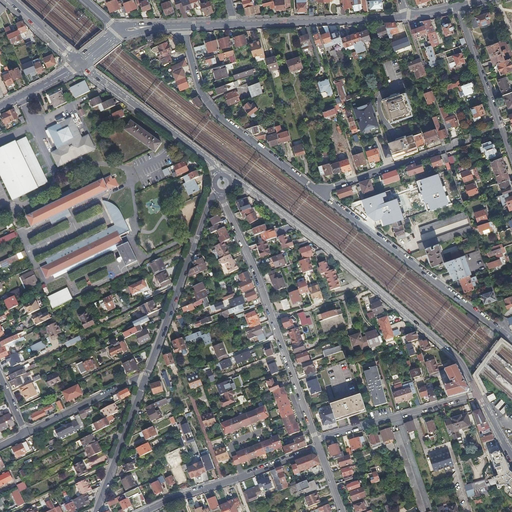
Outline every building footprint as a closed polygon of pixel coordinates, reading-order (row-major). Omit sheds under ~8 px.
[(121,12),(124,11),(123,7),(120,8),(116,0),(112,0),(107,2),(111,12),(119,9),(121,12)] [(123,0),(125,4),(127,11),(137,8),(133,0),(123,0)] [(151,7),(148,0),(143,0),(140,2),(143,10),(151,7)] [(166,14),(174,11),(172,4),(171,0),(165,3),(162,4),(166,14)] [(184,0),(182,1),(186,12),(190,11),(189,9),(193,8),(190,0),(184,0)] [(190,0),(193,8),(196,6),(197,8),(201,7),(198,0),(190,0)] [(212,0),(206,2),(210,13),(217,11),(212,0)] [(271,8),(276,7),(274,0),(271,0),(263,3),(263,5),(266,4),(267,5),(270,4),(271,8)] [(289,0),(276,0),(278,9),(291,8),(289,0)] [(306,0),(297,0),(298,11),(307,11),(306,0)] [(341,13),(341,15),(345,15),(344,9),(353,6),(352,1),(351,0),(341,0),(343,7),(341,7),(341,13)] [(357,0),(352,1),(353,6),(354,10),(359,9),(358,7),(360,6),(358,0),(357,0)] [(371,0),(370,0),(370,9),(383,8),(382,0),(371,0)] [(181,10),(184,17),(188,17),(186,12),(182,1),(175,3),(177,8),(180,7),(181,10)] [(201,8),(202,11),(204,11),(205,14),(210,13),(206,2),(202,4),(203,7),(201,8)] [(245,7),(247,15),(257,13),(261,12),(259,4),(257,4),(254,5),(245,7)] [(488,13),(487,13),(471,19),(474,27),(480,25),(481,28),(491,24),(489,18),(492,17),(490,12),(488,13)] [(439,44),(430,19),(423,21),(427,33),(431,45),(432,47),(439,44)] [(23,21),(16,24),(19,30),(21,33),(27,31),(23,21)] [(410,24),(414,37),(427,33),(423,21),(420,21),(421,25),(415,27),(413,23),(410,24)] [(389,37),(392,36),(391,33),(397,30),(394,22),(384,22),(384,24),(388,34),(389,37)] [(451,23),(442,26),(446,36),(454,33),(451,23)] [(379,37),(388,34),(384,24),(375,27),(376,31),(379,37)] [(325,32),(320,34),(323,43),(328,41),(329,45),(333,44),(330,34),(326,25),(322,25),(325,32)] [(21,35),(21,33),(19,30),(12,33),(9,27),(4,29),(6,32),(9,40),(21,35)] [(360,31),(363,42),(371,39),(367,29),(360,31)] [(342,40),(344,45),(353,42),(350,35),(345,36),(342,30),(339,31),(342,40)] [(333,44),(342,40),(339,31),(330,34),(333,44)] [(356,51),(357,56),(367,52),(363,42),(360,31),(350,35),(353,42),(354,45),(356,51)] [(302,50),(312,47),(307,32),(299,35),(301,39),(302,45),(301,45),(302,50)] [(318,32),(313,34),(316,45),(319,44),(322,43),(318,32)] [(153,33),(152,33),(146,36),(149,41),(147,42),(147,43),(156,40),(153,33)] [(229,38),(231,45),(235,43),(236,46),(246,43),(244,34),(229,38)] [(9,40),(13,48),(14,47),(13,44),(16,42),(17,44),(20,43),(19,41),(22,40),(23,43),(24,42),(21,35),(9,40)] [(227,36),(217,39),(220,48),(230,45),(227,36)] [(407,37),(391,42),(394,51),(411,45),(407,37)] [(263,56),(265,56),(259,38),(255,40),(255,41),(253,42),(249,43),(253,57),(254,56),(256,61),(264,59),(263,56)] [(217,49),(215,39),(206,42),(208,52),(217,49)] [(503,52),(499,41),(487,45),(494,64),(497,63),(506,59),(505,58),(503,52)] [(169,54),(170,54),(169,51),(171,50),(169,45),(168,46),(166,43),(154,48),(151,51),(155,53),(160,51),(161,53),(157,56),(158,59),(161,58),(169,54)] [(430,60),(436,58),(435,55),(432,47),(431,45),(429,46),(430,48),(426,49),(430,60)] [(466,62),(460,46),(457,47),(453,49),(455,55),(453,56),(457,66),(455,67),(457,71),(464,68),(462,64),(466,62)] [(231,55),(233,62),(236,61),(233,49),(218,54),(219,58),(222,57),(222,55),(224,55),(225,57),(231,55)] [(448,57),(453,56),(455,55),(453,49),(448,50),(446,51),(448,57)] [(436,58),(437,61),(448,57),(446,51),(435,55),(436,58)] [(171,60),(169,54),(161,58),(163,63),(171,60)] [(44,59),(48,68),(56,64),(53,55),(44,59)] [(214,55),(205,57),(208,65),(210,64),(209,64),(216,62),(214,55)] [(291,71),(304,67),(300,55),(288,59),(291,71)] [(269,70),(279,67),(275,56),(265,59),(269,70)] [(419,57),(407,62),(410,69),(413,68),(422,65),(419,57)] [(35,66),(34,64),(31,58),(26,61),(29,68),(35,66)] [(511,70),(511,61),(511,58),(506,59),(497,63),(502,74),(511,70)] [(180,59),(175,62),(176,64),(171,65),(173,70),(187,65),(185,60),(181,61),(180,59)] [(35,66),(36,70),(38,74),(44,71),(40,62),(34,64),(35,66)] [(213,68),(217,80),(228,76),(225,65),(213,68)] [(416,77),(425,74),(422,65),(413,68),(416,77)] [(163,69),(162,67),(153,71),(159,77),(165,74),(163,69)] [(22,76),(18,68),(10,71),(14,79),(22,76)] [(173,72),(177,81),(185,77),(182,68),(173,72)] [(251,68),(232,75),(233,80),(252,72),(251,68)] [(8,85),(14,83),(9,70),(2,73),(8,85)] [(32,80),(40,77),(38,74),(36,70),(29,73),(32,80)] [(504,94),(511,91),(511,89),(511,88),(511,87),(507,75),(498,79),(502,92),(503,92),(504,94)] [(185,77),(177,81),(180,90),(189,86),(185,77)] [(327,96),(332,94),(327,78),(323,79),(324,80),(321,81),(320,80),(316,81),(320,92),(323,91),(326,92),(327,96)] [(462,83),(461,80),(446,85),(447,89),(460,84),(462,83)] [(218,94),(234,87),(232,81),(220,86),(215,88),(218,94)] [(252,96),(262,92),(258,81),(247,86),(252,96)] [(343,101),(348,99),(352,98),(351,94),(345,96),(340,81),(336,83),(343,101)] [(464,96),(475,92),(473,87),(475,86),(472,81),(461,85),(459,86),(460,89),(461,90),(463,90),(464,96)] [(76,97),(89,91),(87,86),(84,88),(81,82),(71,88),(76,97)] [(238,100),(234,90),(223,94),(228,104),(238,100)] [(423,92),(427,103),(430,102),(430,101),(434,99),(431,90),(423,92)] [(511,106),(511,91),(504,94),(503,95),(508,108),(511,106)] [(50,97),(55,107),(66,102),(61,92),(50,97)] [(405,92),(382,100),(382,102),(383,102),(390,120),(389,120),(390,122),(412,114),(405,92)] [(102,103),(99,96),(90,100),(92,107),(102,103)] [(197,96),(192,99),(198,107),(203,103),(197,96)] [(115,105),(112,99),(102,103),(104,110),(115,105)] [(255,110),(257,108),(249,100),(242,106),(251,116),(254,116),(256,114),(256,112),(255,110)] [(482,104),(470,108),(473,117),(471,118),(472,121),(479,119),(478,116),(485,113),(482,104)] [(382,125),(375,105),(370,107),(372,114),(366,116),(366,117),(365,118),(366,121),(368,120),(369,126),(377,123),(378,126),(382,125)] [(325,118),(326,121),(331,119),(330,117),(337,115),(336,114),(334,108),(323,112),(325,118)] [(352,128),(357,126),(351,108),(346,110),(352,128)] [(14,109),(7,112),(11,121),(17,118),(14,109)] [(112,114),(115,120),(124,116),(122,110),(112,114)] [(208,110),(203,115),(207,119),(209,116),(211,114),(208,110)] [(11,121),(7,112),(2,114),(6,123),(11,121)] [(442,114),(445,124),(450,122),(452,127),(458,125),(456,120),(455,120),(454,115),(448,117),(446,112),(442,114)] [(82,138),(72,117),(48,128),(58,149),(52,152),(58,166),(95,148),(88,135),(82,138)] [(137,125),(132,121),(125,129),(155,151),(161,143),(155,139),(137,125)] [(439,139),(441,145),(445,143),(443,137),(448,135),(445,128),(443,129),(440,130),(437,121),(434,123),(435,128),(439,139)] [(245,129),(253,135),(259,133),(257,126),(253,127),(251,127),(245,129)] [(277,134),(280,143),(291,140),(288,131),(282,133),(279,126),(275,127),(277,133),(277,134)] [(422,132),(426,143),(439,139),(435,128),(422,132)] [(417,147),(425,144),(420,132),(412,135),(417,147)] [(270,146),(280,143),(277,134),(277,133),(267,136),(270,146)] [(392,153),(394,157),(417,149),(417,147),(412,135),(412,134),(406,136),(406,135),(396,139),(396,140),(388,142),(392,153)] [(49,183),(26,137),(16,142),(16,141),(3,147),(0,148),(0,173),(13,200),(49,183)] [(482,144),(485,151),(496,147),(494,143),(492,144),(491,141),(482,144)] [(296,156),(306,152),(303,144),(293,147),(296,156)] [(379,153),(380,152),(379,149),(377,145),(368,149),(369,150),(366,151),(369,161),(375,160),(375,161),(381,159),(379,153)] [(496,147),(485,151),(487,159),(497,156),(496,153),(497,152),(496,147)] [(362,152),(354,155),(357,166),(366,163),(362,152)] [(459,153),(452,156),(454,162),(461,160),(459,153)] [(442,164),(439,155),(430,158),(433,167),(442,164)] [(502,158),(492,161),(500,183),(508,180),(510,179),(502,158)] [(331,163),(334,173),(342,170),(340,163),(339,161),(331,163)] [(409,175),(423,170),(420,161),(417,162),(418,165),(415,166),(414,163),(406,166),(409,175)] [(188,170),(185,162),(175,166),(178,175),(188,170)] [(325,176),(334,173),(331,163),(330,162),(326,163),(318,166),(320,174),(324,173),(325,176)] [(469,169),(461,172),(464,183),(473,179),(470,169),(469,169)] [(385,183),(399,178),(397,170),(382,175),(385,183)] [(194,178),(198,176),(196,171),(189,174),(190,177),(191,180),(194,178)] [(112,179),(110,176),(77,192),(75,188),(58,196),(60,201),(27,216),(32,226),(100,193),(115,186),(112,179)] [(80,177),(78,183),(79,185),(85,187),(87,180),(80,177)] [(191,180),(184,183),(189,194),(199,190),(194,178),(191,180)] [(440,183),(442,182),(440,178),(426,182),(432,199),(444,195),(440,183)] [(361,186),(364,193),(374,190),(370,179),(360,182),(361,186)] [(511,189),(508,180),(500,183),(502,190),(504,190),(505,194),(511,190),(511,189)] [(475,184),(466,187),(469,196),(478,193),(475,184)] [(350,186),(337,190),(340,198),(353,193),(350,186)] [(392,193),(398,209),(411,205),(405,189),(392,193)] [(247,197),(236,201),(239,211),(251,207),(247,197)] [(375,198),(366,202),(370,212),(379,209),(375,198)] [(108,201),(105,203),(115,224),(52,255),(51,258),(47,260),(48,264),(41,267),(45,277),(53,274),(109,247),(111,250),(111,251),(118,248),(121,256),(117,259),(118,261),(120,261),(121,259),(123,259),(126,265),(137,260),(132,248),(130,248),(130,244),(129,243),(125,243),(125,242),(124,243),(120,245),(119,242),(123,240),(121,235),(130,230),(120,209),(115,205),(112,202),(108,201)] [(256,210),(254,207),(251,208),(240,212),(243,217),(246,216),(250,223),(261,217),(257,209),(256,210)] [(485,210),(474,214),(477,224),(489,220),(485,210)] [(456,215),(419,228),(421,234),(440,228),(467,219),(465,212),(456,215)] [(218,215),(210,219),(214,226),(220,222),(221,222),(218,215)] [(396,221),(392,222),(398,239),(405,237),(404,233),(402,226),(399,228),(396,221)] [(493,221),(478,226),(479,230),(489,227),(488,225),(492,224),(491,223),(493,222),(493,221)] [(210,228),(212,233),(217,231),(219,230),(217,225),(210,228)] [(253,229),(255,235),(261,233),(267,231),(264,225),(253,229)] [(452,232),(417,243),(419,249),(439,242),(471,231),(469,226),(452,232)] [(229,239),(224,227),(220,229),(219,230),(217,231),(220,237),(218,237),(221,243),(225,241),(229,239)] [(276,237),(274,229),(267,231),(261,233),(264,241),(266,241),(270,239),(276,237)] [(0,243),(13,237),(11,233),(0,237),(0,243)] [(287,241),(284,235),(278,237),(282,249),(292,246),(290,240),(287,241)] [(225,241),(221,243),(215,246),(221,258),(229,254),(226,246),(227,245),(225,241)] [(264,241),(257,243),(261,257),(270,254),(267,246),(266,241),(264,241)] [(426,248),(433,266),(444,262),(441,251),(442,250),(440,243),(426,248)] [(312,255),(310,246),(301,249),(304,258),(312,255)] [(109,247),(53,274),(55,277),(63,273),(111,250),(109,247)] [(199,253),(196,255),(193,263),(195,267),(205,262),(203,263),(199,253)] [(233,259),(231,254),(229,254),(221,258),(219,259),(221,263),(226,264),(229,270),(238,265),(235,259),(233,259)] [(285,263),(282,254),(274,257),(277,266),(285,263)] [(456,280),(457,279),(471,274),(465,255),(460,256),(453,259),(446,262),(447,265),(446,265),(447,268),(450,267),(451,270),(450,270),(452,274),(454,274),(456,280)] [(10,257),(0,261),(0,264),(2,268),(9,264),(9,263),(13,261),(10,257)] [(165,269),(160,257),(150,262),(155,274),(165,269)] [(300,272),(311,270),(309,257),(298,259),(300,272)] [(499,259),(488,263),(489,268),(501,263),(499,259)] [(319,274),(322,273),(328,290),(338,287),(332,268),(327,270),(324,260),(315,263),(319,274)] [(195,267),(190,269),(186,282),(208,272),(205,265),(206,264),(205,262),(195,267)] [(24,280),(35,275),(33,270),(22,275),(24,280)] [(170,282),(166,271),(161,273),(157,274),(159,278),(162,286),(170,282)] [(249,279),(251,278),(247,271),(239,275),(242,282),(249,279)] [(277,290),(286,287),(283,277),(279,279),(277,272),(276,273),(270,275),(269,275),(273,286),(275,285),(277,290)] [(463,283),(464,285),(479,280),(477,275),(472,277),(471,274),(457,279),(458,284),(463,283)] [(24,280),(23,280),(26,288),(34,284),(33,282),(37,280),(35,275),(24,280)] [(59,287),(56,279),(46,284),(49,291),(59,287)] [(253,287),(249,279),(242,282),(240,283),(243,291),(253,287)] [(143,280),(129,286),(133,294),(140,291),(139,290),(146,287),(143,280)] [(479,280),(464,285),(466,291),(476,288),(475,285),(478,284),(477,282),(479,281),(479,280)] [(202,282),(193,286),(195,290),(192,291),(196,301),(198,301),(199,300),(204,298),(207,297),(204,289),(205,289),(203,284),(202,282)] [(323,298),(318,284),(318,282),(308,285),(311,296),(317,295),(318,296),(319,299),(323,298)] [(69,287),(48,296),(53,308),(74,299),(69,287)] [(14,295),(22,292),(20,288),(7,294),(9,298),(14,295)] [(302,299),(299,290),(290,292),(293,303),(302,299)] [(257,298),(254,291),(246,294),(248,301),(257,298)] [(496,300),(493,291),(481,295),(484,305),(496,300)] [(111,294),(103,298),(108,310),(117,306),(111,294)] [(9,298),(5,300),(9,309),(12,308),(19,305),(14,295),(9,298)] [(244,302),(242,296),(232,300),(234,306),(244,302)] [(29,310),(39,305),(36,300),(24,306),(25,308),(26,310),(28,309),(29,310)] [(158,310),(153,300),(147,302),(148,305),(147,306),(151,313),(158,310)] [(382,305),(380,301),(371,304),(375,314),(384,310),(382,305)] [(148,305),(147,302),(137,307),(142,317),(146,315),(151,313),(147,306),(148,305)] [(224,318),(228,317),(227,314),(234,312),(240,309),(238,306),(222,312),(223,315),(224,317),(224,318)] [(9,309),(6,310),(7,312),(0,315),(0,318),(9,315),(9,316),(9,317),(15,314),(12,308),(9,309)] [(40,309),(35,311),(37,314),(32,316),(33,319),(42,314),(40,309)] [(318,316),(320,321),(343,314),(342,311),(337,312),(336,310),(318,316)] [(51,318),(48,311),(42,314),(33,319),(36,325),(51,318)] [(89,318),(86,311),(79,314),(85,328),(94,323),(91,317),(89,318)] [(254,326),(260,324),(255,312),(247,315),(251,327),(254,326)] [(299,313),(297,313),(302,326),(303,326),(308,324),(306,319),(304,312),(302,312),(299,313)] [(130,323),(132,329),(140,325),(149,321),(146,315),(142,317),(130,323)] [(209,317),(193,323),(194,325),(197,324),(197,325),(207,322),(208,323),(211,322),(209,317)] [(287,322),(283,324),(285,328),(293,325),(291,320),(289,321),(288,317),(286,318),(287,322)] [(383,328),(391,325),(388,317),(380,319),(383,328)] [(60,332),(58,325),(56,326),(55,324),(47,328),(51,336),(52,336),(54,338),(57,337),(57,336),(56,334),(60,332)] [(129,336),(143,330),(140,325),(132,329),(124,332),(127,337),(129,336)] [(395,340),(391,325),(383,328),(388,342),(395,340)] [(291,340),(292,345),(302,341),(297,328),(289,330),(292,339),(291,340)] [(150,339),(146,329),(136,334),(140,344),(150,339)] [(185,337),(187,343),(193,341),(193,342),(198,340),(198,339),(202,338),(203,340),(202,340),(204,345),(211,342),(209,338),(210,337),(209,333),(207,334),(205,334),(205,332),(206,332),(205,329),(185,337)] [(384,343),(381,335),(379,336),(376,330),(366,333),(367,336),(370,347),(384,343)] [(418,339),(416,331),(402,336),(404,344),(406,343),(418,339)] [(361,350),(370,347),(367,336),(362,338),(361,333),(351,337),(354,346),(360,344),(361,350)] [(18,334),(0,342),(2,346),(4,346),(5,345),(12,342),(20,338),(18,334)] [(82,340),(79,334),(66,341),(69,347),(82,340)] [(187,353),(182,338),(173,342),(175,348),(173,348),(175,353),(181,351),(183,355),(187,353)] [(44,340),(32,345),(34,352),(47,347),(44,340)] [(424,351),(431,348),(430,344),(428,344),(426,340),(422,342),(422,340),(420,341),(422,349),(424,348),(424,351)] [(302,341),(292,345),(296,354),(306,350),(303,341),(302,341)] [(124,342),(120,344),(121,345),(113,349),(115,353),(123,350),(124,352),(128,350),(124,342)] [(224,343),(214,347),(220,362),(229,358),(226,350),(225,350),(224,347),(225,347),(224,343)] [(412,343),(406,345),(410,356),(415,355),(412,343)] [(264,358),(274,354),(273,353),(274,353),(271,344),(263,346),(264,346),(264,348),(261,349),(264,358)] [(321,347),(325,357),(334,354),(341,351),(339,345),(331,347),(330,344),(321,347)] [(2,346),(0,347),(0,358),(8,354),(5,347),(4,346),(2,346)] [(251,357),(248,350),(234,356),(237,363),(251,357)] [(307,352),(296,355),(299,363),(309,359),(307,352)] [(170,354),(163,356),(167,366),(174,363),(170,354)] [(94,367),(89,358),(84,360),(84,361),(77,364),(81,373),(94,367)] [(232,365),(229,358),(220,362),(223,368),(232,365)] [(138,369),(133,359),(123,363),(128,373),(138,369)] [(433,373),(438,371),(439,371),(434,359),(425,362),(426,365),(429,374),(433,373)] [(268,365),(272,375),(281,372),(277,362),(268,365)] [(314,371),(311,363),(303,365),(306,374),(314,371)] [(444,386),(448,397),(468,392),(469,388),(456,364),(439,371),(438,371),(439,374),(446,371),(449,380),(451,380),(452,382),(444,386)] [(382,386),(380,379),(376,365),(368,368),(369,370),(363,371),(370,391),(371,391),(376,405),(381,404),(387,402),(382,386)] [(209,366),(201,369),(203,373),(207,371),(210,381),(215,379),(209,366)] [(409,371),(412,378),(425,374),(423,367),(415,370),(409,371)] [(23,369),(9,375),(11,380),(21,375),(26,373),(23,369)] [(170,374),(169,370),(162,373),(163,375),(162,376),(163,378),(164,378),(167,387),(172,385),(171,382),(169,382),(167,375),(170,374)] [(45,381),(48,388),(62,381),(59,377),(55,379),(53,374),(45,378),(47,380),(45,381)] [(11,380),(10,381),(12,386),(15,384),(16,387),(25,383),(22,378),(21,375),(11,380)] [(191,388),(198,386),(203,384),(199,375),(187,379),(191,388)] [(316,375),(306,378),(309,386),(308,386),(310,391),(312,395),(321,391),(316,375)] [(267,381),(271,392),(273,390),(279,388),(277,383),(274,384),(273,379),(267,381)] [(224,393),(232,390),(229,380),(216,384),(220,394),(224,393)] [(163,391),(160,382),(153,385),(156,394),(163,391)] [(32,383),(19,389),(21,392),(23,392),(27,400),(37,395),(32,383)] [(431,402),(438,400),(432,383),(425,386),(429,398),(431,402)] [(82,394),(78,385),(63,392),(67,401),(82,394)] [(290,404),(284,386),(279,388),(273,390),(275,395),(274,395),(275,398),(276,398),(278,404),(277,404),(278,407),(279,406),(279,408),(281,413),(280,413),(281,416),(282,416),(283,418),(282,418),(283,421),(284,421),(286,427),(287,430),(289,435),(300,431),(290,404)] [(417,406),(420,405),(414,386),(410,387),(408,388),(404,390),(407,400),(414,397),(417,406)] [(426,400),(429,398),(425,386),(419,388),(422,396),(424,395),(426,400)] [(117,393),(120,401),(131,395),(128,388),(117,393)] [(234,394),(232,390),(224,393),(227,399),(221,401),(222,406),(234,401),(232,395),(234,394)] [(397,403),(407,400),(404,390),(394,393),(397,403)] [(494,392),(487,396),(487,397),(488,399),(490,402),(497,399),(495,396),(494,392)] [(356,413),(366,410),(361,394),(338,401),(343,417),(356,413)] [(161,400),(154,403),(156,407),(168,402),(168,400),(167,398),(164,399),(161,400)] [(331,405),(336,419),(340,418),(343,417),(338,401),(334,403),(331,404),(331,405)] [(500,401),(494,406),(501,413),(507,407),(500,401)] [(154,403),(151,404),(145,407),(152,420),(156,417),(157,419),(160,418),(154,407),(156,407),(154,403)] [(116,408),(114,404),(104,409),(102,409),(106,418),(112,415),(119,411),(117,408),(116,408)] [(49,405),(30,414),(33,420),(45,415),(43,411),(50,408),(49,405)] [(268,416),(264,405),(259,407),(259,406),(255,408),(256,408),(250,410),(243,413),(233,418),(233,417),(226,420),(226,421),(221,423),(225,433),(230,431),(231,432),(238,429),(237,429),(248,424),(255,422),(255,421),(260,419),(260,420),(264,418),(263,418),(268,416)] [(334,422),(336,422),(336,419),(331,405),(322,408),(324,412),(319,413),(323,425),(329,423),(331,422),(332,423),(334,422)] [(83,417),(84,416),(87,415),(86,412),(90,410),(89,408),(84,410),(85,411),(81,413),(83,417)] [(483,423),(487,422),(480,410),(473,412),(477,425),(480,424),(482,428),(485,427),(483,423)] [(0,430),(0,431),(8,428),(2,414),(1,414),(0,412),(0,411),(0,417),(1,419),(0,419),(0,430)] [(13,421),(14,420),(13,417),(11,418),(8,411),(5,413),(4,411),(0,412),(1,414),(2,414),(8,428),(14,425),(13,421)] [(204,423),(216,419),(214,414),(213,412),(209,414),(202,416),(203,421),(204,423)] [(457,439),(459,445),(463,444),(461,435),(459,436),(458,431),(471,427),(467,413),(451,419),(455,432),(456,434),(457,439)] [(81,429),(85,428),(78,415),(75,416),(77,420),(81,429)] [(112,415),(106,418),(93,424),(97,432),(116,422),(112,415)] [(455,432),(451,419),(446,420),(448,426),(449,428),(450,431),(453,430),(454,432),(455,432)] [(60,440),(81,429),(77,420),(56,431),(60,440)] [(188,423),(187,420),(177,424),(185,445),(188,443),(195,441),(188,423)] [(429,433),(437,431),(434,420),(426,423),(429,433)] [(405,424),(408,433),(409,432),(410,435),(415,434),(414,431),(417,430),(414,421),(410,422),(405,424)] [(152,426),(142,431),(146,439),(156,434),(152,426)] [(395,438),(393,432),(391,428),(387,429),(380,431),(381,435),(378,436),(381,443),(387,441),(388,442),(390,441),(390,440),(395,438)] [(426,511),(399,431),(394,432),(393,432),(395,438),(395,440),(396,440),(399,448),(399,450),(398,450),(415,500),(419,511),(426,511)] [(381,443),(378,436),(378,433),(374,434),(369,435),(373,448),(377,447),(376,444),(378,443),(380,448),(382,447),(381,443)] [(91,434),(78,441),(82,448),(84,447),(95,442),(92,435),(91,434)] [(283,447),(285,454),(291,452),(307,446),(303,435),(294,439),(295,442),(284,447),(283,447)] [(238,456),(241,463),(242,463),(242,464),(245,462),(253,459),(254,459),(257,458),(257,457),(259,456),(263,455),(262,454),(271,451),(271,452),(274,451),(274,450),(275,450),(275,449),(283,446),(279,436),(275,437),(275,436),(271,438),(271,439),(266,441),(266,440),(259,443),(254,445),(254,446),(249,448),(249,447),(242,449),(242,450),(237,452),(238,456)] [(365,441),(364,436),(356,438),(350,440),(353,449),(362,447),(360,443),(365,441)] [(102,451),(97,441),(95,442),(84,447),(89,457),(102,451)] [(148,442),(136,448),(140,456),(152,451),(148,442)] [(18,458),(27,453),(24,448),(22,444),(18,446),(13,448),(18,458)] [(332,455),(334,460),(338,458),(344,457),(342,453),(340,453),(337,444),(333,445),(328,447),(331,456),(332,455)] [(215,451),(218,460),(222,459),(225,457),(226,459),(230,457),(226,447),(222,448),(215,451)] [(205,470),(215,467),(210,454),(209,454),(208,450),(199,453),(202,462),(205,470)] [(511,473),(509,471),(506,461),(505,460),(501,451),(490,455),(497,477),(494,478),(496,484),(497,488),(504,486),(511,491),(510,492),(511,493),(511,473)] [(430,459),(435,472),(454,466),(450,452),(430,459)] [(311,467),(320,463),(318,457),(313,454),(295,461),(297,464),(299,471),(308,468),(311,467)] [(349,455),(347,456),(344,457),(338,458),(341,467),(352,464),(352,463),(354,463),(353,461),(351,461),(349,455)] [(122,465),(120,466),(123,472),(133,469),(132,463),(135,462),(134,460),(131,461),(131,462),(122,465)] [(83,461),(74,465),(79,477),(88,473),(83,461)] [(205,470),(202,462),(194,465),(187,468),(191,478),(196,476),(196,477),(201,475),(201,474),(206,472),(205,470)] [(299,471),(297,464),(292,466),(296,476),(301,474),(299,471)] [(284,471),(283,466),(276,469),(284,489),(289,487),(283,472),(284,471)] [(351,467),(342,469),(344,477),(345,477),(346,481),(361,476),(360,473),(354,475),(351,467)] [(284,489),(276,469),(271,470),(278,491),(284,489)] [(372,484),(380,481),(377,471),(374,472),(372,472),(374,476),(370,477),(372,484)] [(7,472),(0,475),(0,485),(11,480),(7,472)] [(136,486),(132,475),(122,480),(126,490),(136,486)] [(176,484),(172,477),(167,480),(170,487),(176,484)] [(262,492),(264,497),(267,496),(264,489),(266,488),(267,490),(269,488),(269,487),(272,486),(269,479),(265,480),(264,478),(258,481),(259,486),(262,492)] [(85,494),(93,490),(90,484),(88,485),(86,479),(76,484),(81,495),(85,494)] [(304,485),(307,493),(318,489),(315,480),(309,483),(308,480),(306,481),(307,483),(304,485)] [(473,489),(476,498),(483,495),(482,492),(481,489),(487,487),(485,480),(471,484),(473,489)] [(160,485),(163,484),(161,482),(161,481),(158,482),(151,486),(155,494),(163,490),(160,485)] [(349,490),(349,492),(357,489),(357,488),(360,486),(358,481),(345,486),(346,491),(349,490)] [(256,495),(262,492),(259,486),(255,487),(256,490),(245,494),(247,501),(248,502),(258,498),(256,495)] [(349,492),(354,504),(359,502),(358,499),(364,497),(362,491),(363,491),(362,487),(357,489),(349,492)] [(142,501),(145,499),(139,488),(125,494),(126,498),(128,497),(129,498),(138,493),(142,501)] [(19,491),(18,489),(11,493),(18,507),(25,504),(19,491)] [(309,507),(320,503),(318,497),(319,497),(317,492),(308,496),(305,497),(309,507)] [(88,499),(85,494),(81,495),(72,500),(76,508),(87,503),(86,500),(88,499)] [(219,505),(216,496),(209,499),(212,508),(213,508),(219,505)] [(239,496),(227,501),(228,502),(231,511),(237,511),(237,510),(243,508),(239,496)] [(117,498),(108,502),(109,506),(119,502),(117,498)] [(123,509),(132,505),(129,498),(124,500),(122,498),(120,499),(122,501),(119,502),(123,509)] [(76,508),(72,500),(63,504),(65,510),(69,509),(70,511),(72,511),(75,511),(74,509),(76,508)] [(231,511),(228,502),(219,505),(221,511),(231,511)] [(357,511),(366,509),(364,502),(354,505),(356,511),(357,511)]
